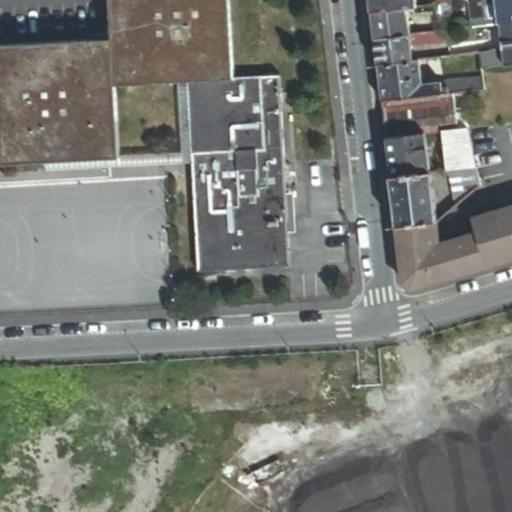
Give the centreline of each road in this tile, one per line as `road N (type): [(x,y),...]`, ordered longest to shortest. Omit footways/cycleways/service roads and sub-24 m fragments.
road 1 (residential): [(384,322),(0,347)]
road 2 (residential): [(344,0),(384,322)]
road 3 (residential): [(511,284),(384,322)]
